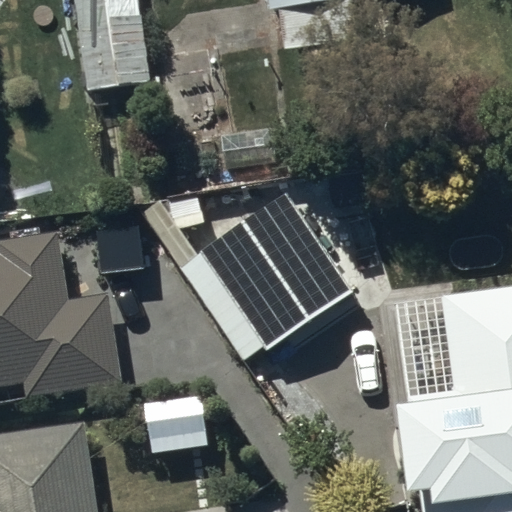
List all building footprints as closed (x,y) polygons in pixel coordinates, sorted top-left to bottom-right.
[(144,0),(76,0),(86,81),(153,73),(144,0)] [(281,0),(287,43),(352,36),(347,0),(281,0)] [(202,238),(179,253),(228,324),(252,308),(261,321),(361,253),(293,152),(191,222),(202,238)] [(0,346),(1,355),(100,341),(87,251),(42,257),(33,193),(0,197),(0,346)] [(399,443),(407,511),(511,511),(511,236),(423,247),(434,342),(365,350),(376,446),(399,443)] [(0,511),(80,511),(69,390),(0,396),(0,511)]
